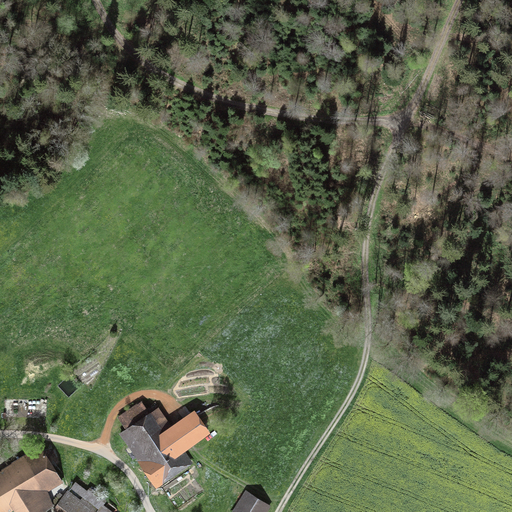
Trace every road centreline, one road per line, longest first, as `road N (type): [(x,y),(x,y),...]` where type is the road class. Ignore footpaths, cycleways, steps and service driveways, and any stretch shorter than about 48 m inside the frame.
road 1 (track): [(460,0),(369,214),(362,370),(277,511)]
road 2 (track): [(406,120),(287,114),(196,92),(139,60),(95,0)]
road 3 (track): [(0,433),(103,452),(127,470),(150,511)]
